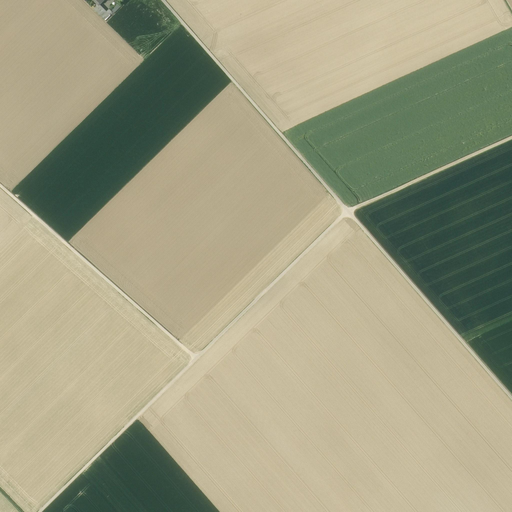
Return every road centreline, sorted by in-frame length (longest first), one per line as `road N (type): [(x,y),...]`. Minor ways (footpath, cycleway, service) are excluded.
road 1 (track): [(39,511),(344,214),(511,138)]
road 2 (track): [(162,0),(511,399)]
road 3 (track): [(196,358),(0,185)]
